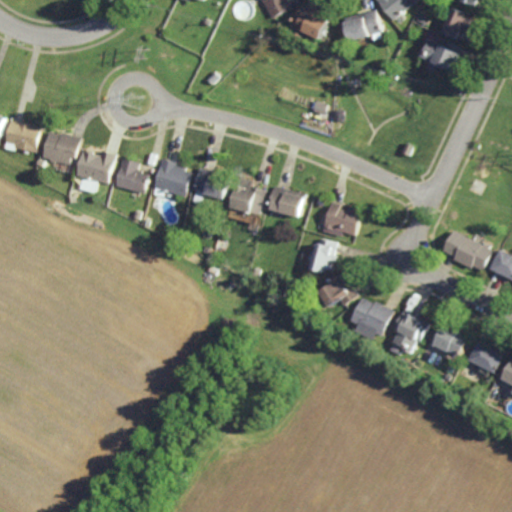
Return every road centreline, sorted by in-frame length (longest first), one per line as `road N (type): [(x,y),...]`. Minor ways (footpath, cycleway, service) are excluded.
road 1 (residential): [(511,30),(417,243),(421,264),(435,278),(511,318)]
road 2 (residential): [(430,204),(303,142),(158,103)]
road 3 (residential): [(0,19),(21,31),(68,35),(106,23),(131,0)]
road 4 (residential): [(151,115),(158,103),(151,82),(122,81),(114,94),(119,114),(131,121),(151,115)]
